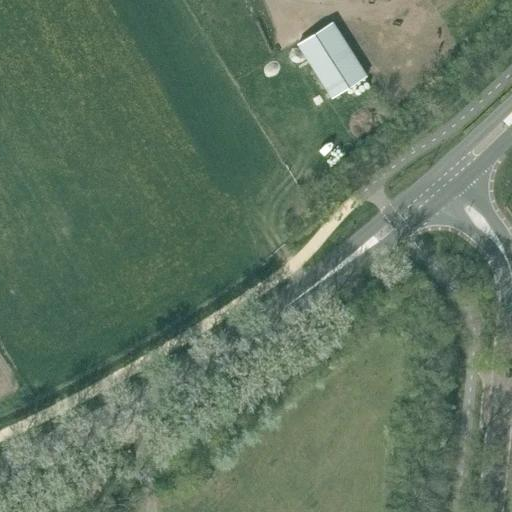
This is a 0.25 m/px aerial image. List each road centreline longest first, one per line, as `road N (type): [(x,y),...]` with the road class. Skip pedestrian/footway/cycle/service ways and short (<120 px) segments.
road 1 (tertiary): [(0,468),(78,434),(258,330),(445,176)]
road 2 (tertiary): [(490,511),(511,304),(507,260),(445,176)]
